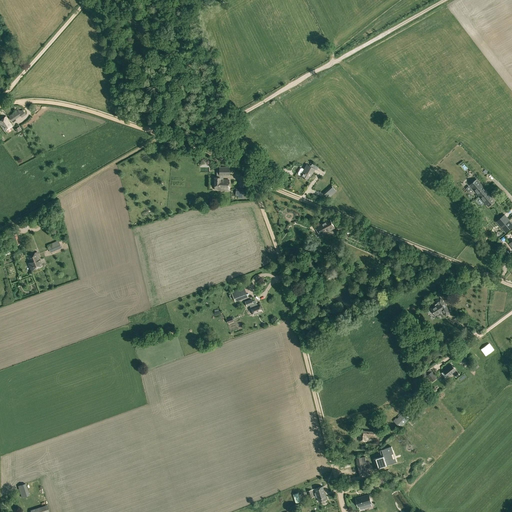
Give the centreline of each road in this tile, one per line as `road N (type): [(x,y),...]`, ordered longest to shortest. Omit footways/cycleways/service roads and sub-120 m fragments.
road 1 (track): [(4,104),(73,106),(161,136),(209,129),(443,0)]
road 2 (track): [(344,511),(280,257),(254,186)]
road 3 (track): [(250,178),(511,285)]
road 4 (track): [(0,229),(161,136),(248,172)]
road 5 (track): [(0,100),(87,0)]
